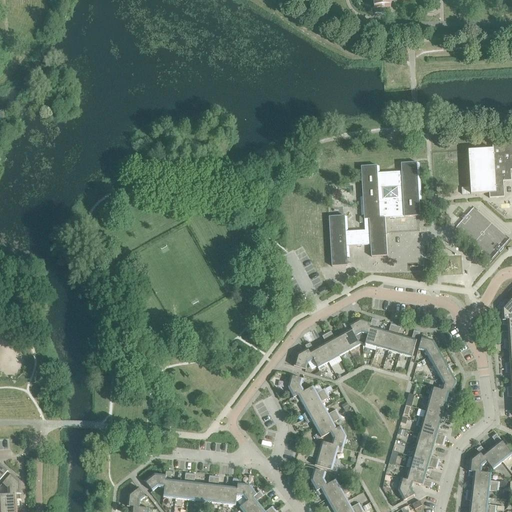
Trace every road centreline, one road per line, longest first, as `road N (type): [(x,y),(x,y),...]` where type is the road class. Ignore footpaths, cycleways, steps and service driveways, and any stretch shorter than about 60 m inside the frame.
road 1 (residential): [(468,328),(441,302),(373,291),(304,324),(233,415),(254,455)]
road 2 (residential): [(448,511),(455,459),(492,404),(468,328)]
